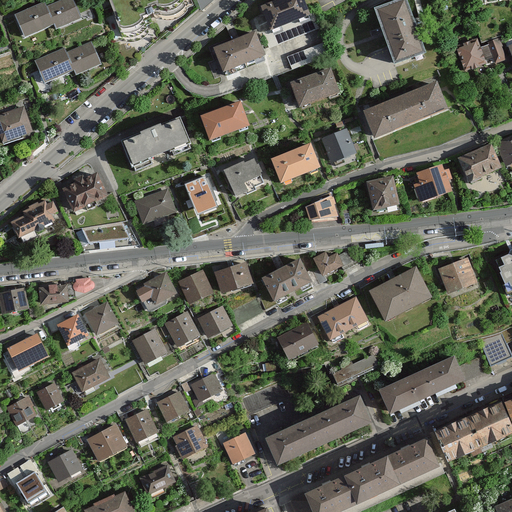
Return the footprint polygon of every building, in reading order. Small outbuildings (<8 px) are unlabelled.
[(73,0),(60,0),(43,7),(52,26),(54,32),(82,20),(73,0)] [(107,0),(120,44),(130,44),(142,40),(152,29),(149,18),(155,17),(161,28),(172,28),(200,8),(196,0),(107,0)] [(282,0),(258,9),(266,32),(308,16),(302,0),(282,0)] [(375,11),(394,66),(425,55),(406,0),(375,11)] [(15,13),(26,38),(52,26),(43,7),(41,2),(15,13)] [(212,50),(222,76),(264,61),(254,35),(212,50)] [(476,40),(453,49),(463,74),(505,58),(498,41),(479,49),(476,40)] [(101,64),(92,43),(66,54),(73,69),(76,75),(101,64)] [(324,43),(287,56),(292,71),(329,58),(324,43)] [(44,82),(73,69),(66,54),(63,47),(34,60),(44,82)] [(288,83),(296,109),(338,96),(329,70),(288,83)] [(411,86),(415,95),(423,91),(420,83),(411,86)] [(372,142),(448,112),(438,86),(423,91),(415,95),(390,105),(381,108),(361,116),(372,142)] [(377,100),(381,108),(390,105),(386,96),(377,100)] [(210,141),(249,126),(238,100),(200,115),(210,141)] [(32,133),(23,107),(0,115),(0,135),(3,143),(32,133)] [(121,140),(135,173),(192,148),(178,116),(121,140)] [(330,168),(357,157),(346,130),(319,141),(330,168)] [(511,136),(495,143),(504,167),(511,164),(511,136)] [(489,143),(455,158),(467,183),(500,168),(489,143)] [(277,186),(317,171),(309,147),(268,162),(277,186)] [(254,157),(224,170),(235,197),(246,193),(248,197),(259,193),(257,189),(266,185),(254,157)] [(411,182),(418,205),(451,194),(447,182),(452,180),(449,169),(441,171),(439,165),(413,173),(415,180),(411,182)] [(73,179),(62,185),(73,209),(107,193),(96,168),(84,173),(83,169),(71,175),(73,179)] [(209,175),(186,185),(197,211),(221,201),(209,175)] [(364,181),(370,213),(397,208),(391,176),(364,181)] [(170,188),(138,199),(147,223),(178,211),(170,188)] [(303,225),(334,220),(332,196),(302,210),(303,225)] [(23,215),(10,221),(19,238),(52,222),(49,215),(58,210),(52,198),(45,202),(42,197),(20,208),(23,215)] [(129,227),(86,233),(88,247),(131,242),(129,227)] [(326,252),(313,259),(323,278),(352,262),(347,252),(338,256),(335,251),(328,255),(326,252)] [(511,252),(495,260),(509,292),(511,292),(511,252)] [(467,257),(439,268),(451,297),(479,285),(467,257)] [(263,277),(276,301),(312,283),(300,259),(263,277)] [(245,262),(215,270),(221,293),(251,285),(245,262)] [(432,298),(414,267),(370,291),(387,322),(432,298)] [(212,292),(200,271),(178,283),(190,304),(212,292)] [(135,288),(147,310),(176,294),(164,272),(135,288)] [(94,279),(74,280),(74,299),(95,287),(94,279)] [(38,283),(39,302),(67,301),(66,282),(38,283)] [(27,310),(24,289),(0,292),(0,305),(1,314),(27,310)] [(368,321),(356,297),(320,315),(332,339),(368,321)] [(97,336),(118,326),(106,302),(85,312),(97,336)] [(222,307),(200,318),(210,338),(232,327),(222,307)] [(76,338),(87,333),(83,325),(77,312),(55,323),(70,352),(80,347),(76,338)] [(179,348),(199,338),(187,314),(167,325),(179,348)] [(317,344),(306,324),(279,338),(290,359),(317,344)] [(155,331),(133,342),(145,366),(167,355),(155,331)] [(53,356),(40,332),(2,352),(14,376),(53,356)] [(511,357),(502,335),(481,344),(491,368),(511,359),(511,357)] [(331,371),(337,386),(379,369),(373,354),(331,371)] [(454,357),(418,372),(428,398),(464,382),(454,357)] [(110,378),(99,358),(72,372),(83,392),(110,378)] [(428,398),(418,372),(380,388),(391,413),(428,398)] [(201,404),(224,392),(216,375),(192,387),(201,404)] [(65,403),(54,383),(37,392),(48,412),(65,403)] [(243,401),(250,417),(290,399),(283,383),(243,401)] [(157,403),(166,420),(188,409),(180,392),(157,403)] [(358,393),(308,416),(322,446),(371,423),(358,393)] [(511,395),(502,400),(511,425),(511,395)] [(37,416),(27,398),(6,410),(16,427),(37,416)] [(435,428),(448,459),(511,433),(511,425),(502,400),(435,428)] [(146,410),(125,421),(137,443),(158,432),(146,410)] [(264,437),(278,466),(322,446),(308,416),(264,437)] [(127,446),(114,425),(88,441),(100,461),(127,446)] [(173,438),(182,456),(207,444),(197,425),(173,438)] [(246,434),(224,444),(233,464),(255,454),(246,434)] [(385,453),(400,484),(440,465),(426,434),(385,453)] [(82,471),(71,450),(49,463),(60,483),(82,471)] [(343,473),(356,504),(400,484),(385,453),(343,473)] [(32,461),(7,477),(28,509),(53,493),(32,461)] [(167,463),(138,477),(147,496),(176,483),(167,463)] [(307,492),(315,511),(337,511),(356,504),(343,473),(305,489),(307,492)] [(133,511),(122,489),(83,508),(85,511),(133,511)] [(315,511),(307,492),(290,500),(295,511),(315,511)] [(511,511),(511,496),(495,503),(499,511),(511,511)]
